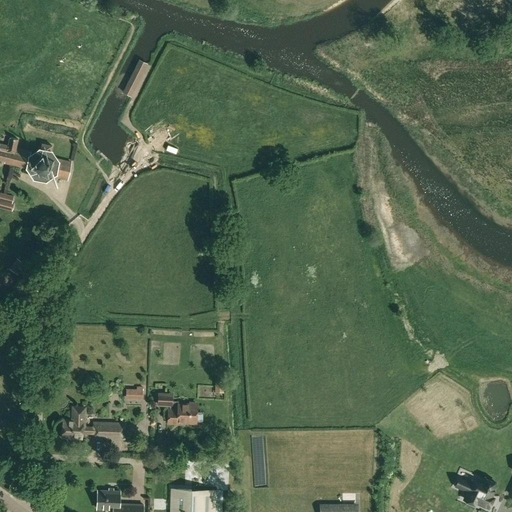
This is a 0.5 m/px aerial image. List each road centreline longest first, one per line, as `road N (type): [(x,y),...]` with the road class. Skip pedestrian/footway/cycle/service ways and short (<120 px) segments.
road 1 (unclassified): [(38,456),(47,302),(82,235)]
road 2 (unclassified): [(82,235),(138,159),(140,140),(126,116),(150,66)]
road 3 (residential): [(38,456),(224,465)]
